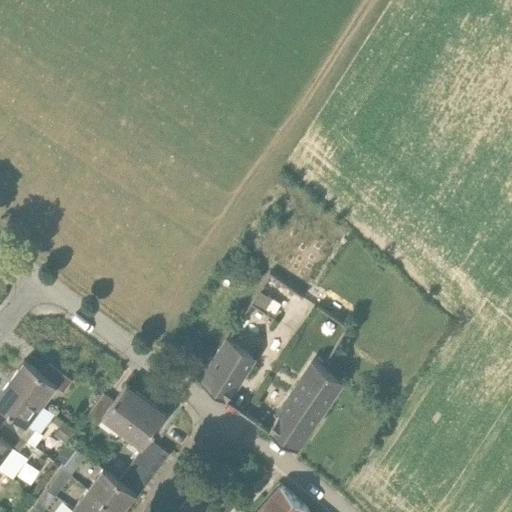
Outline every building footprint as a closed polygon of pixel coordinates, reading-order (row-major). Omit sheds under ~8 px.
[(227,339),(201,380),(226,399),(254,356),(227,339)] [(9,379),(43,404),(56,386),(62,391),(71,379),(48,362),(40,372),(23,360),(9,379)] [(343,380),(321,365),(314,361),(269,430),(296,450),(300,445),(343,380)] [(3,422),(26,440),(34,429),(27,424),(43,404),(9,379),(0,390),(0,405),(10,413),(3,422)] [(102,418),(121,432),(147,398),(126,383),(113,400),(103,392),(86,416),(97,425),(102,418)] [(167,413),(147,398),(121,432),(142,447),(149,438),(167,413)] [(0,467),(9,474),(23,455),(18,451),(26,440),(3,422),(0,425),(0,467)] [(149,438),(142,447),(141,448),(161,463),(168,452),(149,438)] [(161,463),(141,448),(133,458),(153,473),(161,463)] [(61,469),(70,475),(85,455),(76,449),(61,469)] [(133,458),(126,469),(145,483),(153,473),(133,458)] [(135,491),(118,479),(102,467),(87,487),(120,511),(135,491)] [(46,489),(55,496),(70,475),(61,469),(46,489)] [(126,469),(118,479),(135,491),(138,494),(145,483),(126,469)] [(313,511),(281,484),(255,511),(313,511)] [(78,511),(119,511),(120,511),(87,487),(72,507),(78,511)] [(36,511),(42,511),(55,496),(46,489),(32,508),(36,511)] [(186,511),(197,511),(203,506),(187,494),(178,506),(186,511)]
